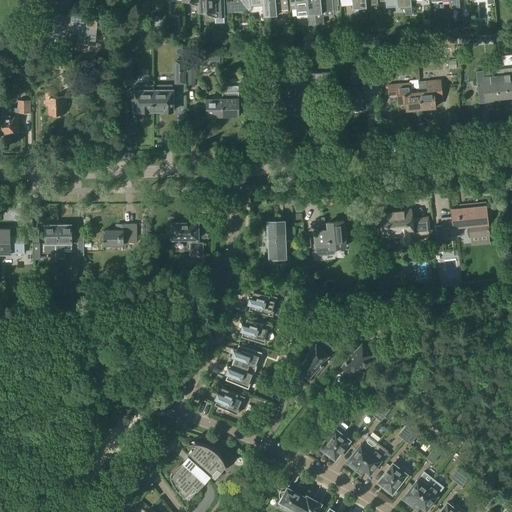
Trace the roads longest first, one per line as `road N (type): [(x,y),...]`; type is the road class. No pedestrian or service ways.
road 1 (residential): [(511,150),(237,169)]
road 2 (residential): [(176,413),(222,295),(237,169)]
road 3 (residential): [(237,169),(0,173)]
road 4 (residential): [(388,511),(293,458),(176,413)]
